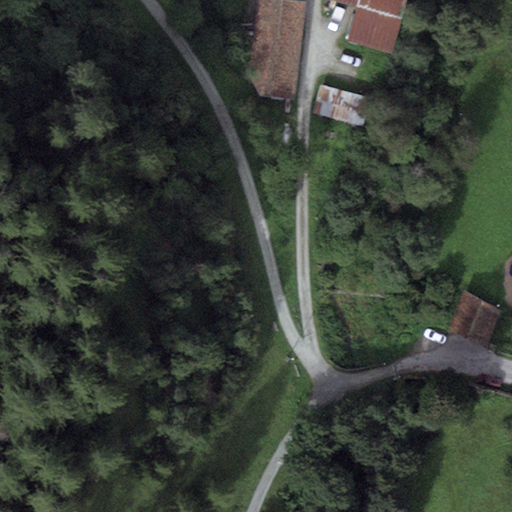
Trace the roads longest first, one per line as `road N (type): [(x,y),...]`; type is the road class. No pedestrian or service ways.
road 1 (track): [(152,0),(207,81),(251,179),(279,309),(298,352),(326,385),(428,361),(511,377)]
road 2 (track): [(310,36),(303,255),(309,326),(326,385)]
road 3 (track): [(326,385),(258,511)]
road 4 (track): [(326,385),(319,511)]
